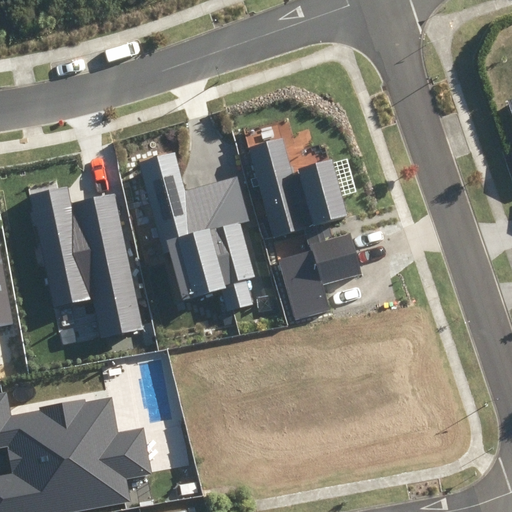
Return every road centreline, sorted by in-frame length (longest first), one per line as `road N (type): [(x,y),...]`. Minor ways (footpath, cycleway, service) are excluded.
road 1 (residential): [(384,0),(511,392)]
road 2 (residential): [(0,107),(167,69),(362,0)]
